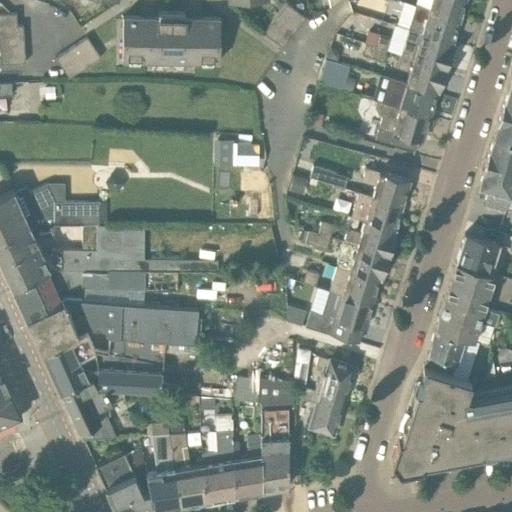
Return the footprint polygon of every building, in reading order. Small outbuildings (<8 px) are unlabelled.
[(429,8),(460,17),(464,0),(431,0),(429,7),(429,8)] [(278,12),(298,27),(306,17),(286,2),(278,12)] [(421,32),(454,42),(454,41),(453,40),(460,17),(429,8),(429,7),(416,4),(409,28),(421,32)] [(146,59),(194,60),(196,17),(185,16),(185,12),(176,12),(176,11),(175,11),(175,12),(168,12),(168,11),(167,11),(167,12),(158,12),(158,17),(148,16),(146,59)] [(0,26),(17,25),(16,12),(0,13),(0,26)] [(291,37),(298,27),(278,12),(271,22),(291,37)] [(122,58),(146,59),(148,16),(123,16),(122,58)] [(196,17),(194,60),(218,60),(220,18),(196,17)] [(283,47),(291,37),(271,22),(263,32),(283,47)] [(0,38),(24,37),(23,24),(17,25),(0,26),(0,38)] [(402,52),(447,66),(454,42),(421,32),(418,43),(405,40),(402,52)] [(375,46),(387,49),(391,38),(379,34),(375,46)] [(76,43),(90,64),(101,57),(87,36),(76,43)] [(0,49),(0,51),(25,49),(24,37),(0,38),(0,49)] [(79,71),(90,64),(76,43),(66,50),(79,71)] [(387,49),(375,46),(366,43),(362,54),(383,61),(387,49)] [(339,54),(335,47),(330,46),(326,57),(337,60),(339,54)] [(25,49),(0,51),(1,64),(26,62),(25,49)] [(69,78),(79,71),(66,50),(55,57),(69,78)] [(407,81),(439,91),(447,66),(402,52),(397,66),(410,70),(407,81)] [(446,89),(462,94),(469,74),(454,68),(446,89)] [(345,75),(341,88),(351,91),(355,79),(345,75)] [(0,95),(11,95),(10,81),(0,81),(0,95)] [(399,106),(430,115),(437,91),(439,92),(439,91),(407,81),(403,93),(390,89),(386,102),(399,106)] [(46,99),(54,99),(54,86),(46,86),(46,99)] [(511,90),(509,89),(501,113),(511,116),(511,90)] [(382,115),(380,119),(375,138),(396,144),(398,134),(422,140),(430,115),(399,106),(386,102),(377,100),(375,107),(378,113),(382,115)] [(323,126),(325,116),(321,115),(314,113),(312,122),(319,124),(323,126)] [(511,116),(501,113),(494,138),(511,143),(511,116)] [(232,138),(215,138),(215,163),(233,163),(232,138)] [(486,162),(511,169),(511,143),(494,138),(486,162)] [(511,169),(486,162),(478,188),(488,191),(484,203),(505,210),(511,186),(511,169)] [(333,183),(345,187),(348,175),(313,165),(309,176),(333,183)] [(371,195),(402,205),(410,179),(379,170),(366,167),(362,180),(375,184),(371,195)] [(303,193),(307,178),(293,174),(289,190),(303,193)] [(13,189),(0,194),(0,235),(29,223),(53,224),(83,224),(83,223),(98,223),(99,202),(74,201),(55,201),(46,180),(16,194),(13,189)] [(371,195),(358,191),(351,215),(364,219),(364,220),(397,229),(397,228),(395,227),(402,205),(371,195)] [(318,233),(330,236),(334,224),(322,220),(318,233)] [(344,240),(389,253),(397,229),(364,220),(361,230),(348,227),(344,240)] [(0,256),(1,259),(12,283),(44,268),(108,270),(145,271),(178,272),(178,271),(218,272),(218,260),(143,258),(143,224),(98,224),(98,223),(83,223),(83,224),(82,249),(50,248),(42,252),(38,242),(35,237),(38,235),(53,236),(53,224),(29,223),(0,235),(0,256)] [(330,236),(318,233),(309,230),(305,241),(326,248),(330,236)] [(455,262),(491,272),(491,271),(500,244),(465,233),(455,262)] [(349,269),(382,278),(389,253),(344,240),(340,254),(352,258),(349,269)] [(455,262),(445,296),(484,308),(495,272),(491,271),(491,272),(455,262)] [(329,289),(372,302),(373,302),(380,279),(381,279),(382,278),(349,269),(336,265),(329,289)] [(128,291),(144,292),(145,271),(108,270),(44,268),(12,283),(27,316),(61,300),(56,289),(60,287),(86,288),(85,299),(128,303),(128,291)] [(315,285),(319,273),(307,269),(303,282),(315,285)] [(310,310),(305,326),(359,342),(360,341),(342,335),(346,321),(365,327),(373,302),(372,302),(329,289),(321,314),(310,310)] [(465,336),(475,339),(480,321),(495,325),(498,313),(484,308),(445,296),(435,326),(465,335),(465,336)] [(92,326),(104,328),(109,335),(164,339),(163,350),(199,353),(200,343),(195,343),(198,309),(128,303),(85,299),(66,298),(61,300),(27,316),(42,349),(64,339),(77,333),(85,330),(86,330),(92,326)] [(306,322),(309,310),(296,306),(293,319),(306,322)] [(465,335),(435,326),(423,365),(442,371),(450,374),(451,373),(454,361),(457,361),(465,336),(465,335)] [(64,339),(42,349),(60,389),(96,373),(95,388),(124,390),(124,389),(160,392),(163,350),(164,339),(110,335),(108,352),(95,349),(86,330),(85,330),(77,333),(64,339)] [(306,388),(343,399),(353,365),(316,354),(313,364),(325,368),(318,391),(306,387),(306,388)] [(511,392),(464,401),(464,396),(466,395),(470,380),(451,373),(450,374),(442,371),(423,365),(419,377),(394,459),(400,467),(511,446),(511,392)] [(0,399),(11,395),(0,370),(0,399)] [(85,438),(116,436),(107,418),(100,421),(95,409),(123,396),(124,390),(95,388),(96,373),(60,389),(84,440),(85,439),(85,438)] [(234,398),(246,399),(248,376),(237,375),(234,398)] [(246,399),(257,400),(259,377),(248,376),(246,399)] [(272,407),(273,401),(280,402),(293,403),(293,380),(281,379),(270,378),(259,377),(257,400),(260,400),(261,407),(272,407)] [(317,402),(315,406),(309,426),(332,432),(343,399),(306,388),(303,398),(317,402)] [(11,395),(0,399),(0,421),(3,420),(6,426),(15,422),(19,414),(11,395)] [(201,409),(214,408),(214,397),(200,398),(201,409)] [(166,399),(167,411),(177,409),(175,398),(166,399)] [(261,431),(261,453),(261,490),(288,485),(288,407),(272,407),(261,407),(261,431)] [(232,457),(233,457),(232,440),(231,412),(215,413),(216,450),(202,452),(203,462),(202,462),(205,499),(233,494),(232,457)] [(171,421),(172,433),(183,432),(183,420),(171,421)] [(147,434),(151,434),(170,433),(169,421),(147,422),(147,434)] [(233,494),(261,490),(261,453),(261,431),(247,434),(247,455),(239,457),(233,457),(232,457),(233,494)] [(179,504),(205,499),(202,462),(190,464),(185,432),(183,432),(172,433),(170,433),(179,504)] [(154,508),(179,504),(170,433),(151,434),(157,470),(146,472),(149,487),(154,508)] [(138,447),(124,452),(123,452),(122,451),(118,448),(111,451),(110,457),(111,458),(95,465),(116,511),(132,511),(154,508),(149,490),(142,491),(132,470),(141,466),(138,447)]
